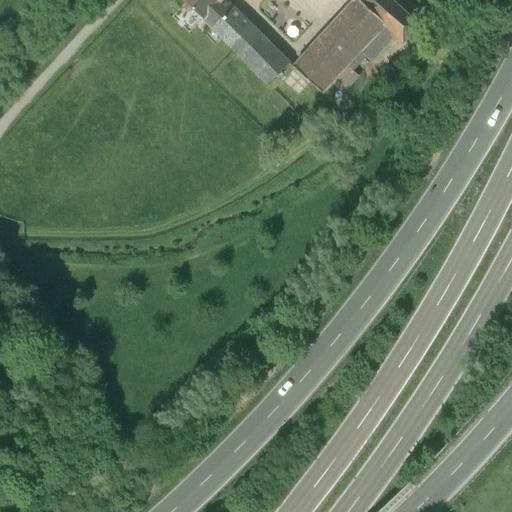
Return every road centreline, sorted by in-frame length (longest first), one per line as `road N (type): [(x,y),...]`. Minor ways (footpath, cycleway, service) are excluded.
road 1 (trunk): [(511,78),(444,192),(344,331),(247,447),(177,511)]
road 2 (primary): [(511,167),(416,340),(293,511)]
road 3 (primary): [(348,511),(511,266)]
road 4 (track): [(116,0),(0,129)]
road 5 (trunk): [(419,511),(511,410)]
